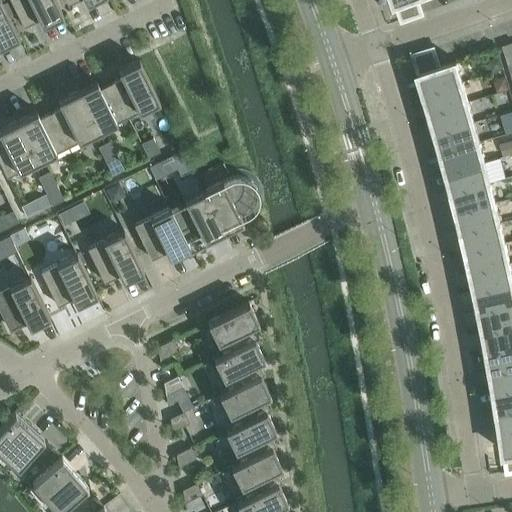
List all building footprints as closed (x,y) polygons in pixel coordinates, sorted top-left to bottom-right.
[(0,0),(0,45),(19,36),(0,0)] [(63,15),(55,0),(10,0),(24,26),(39,18),(43,25),(63,15)] [(396,0),(396,1),(395,1),(396,2),(397,2),(403,19),(402,19),(402,20),(423,13),(422,12),(421,12),(417,0),(396,0)] [(420,74),(421,74),(426,92),(426,93),(463,82),(457,63),(458,62),(457,61),(439,66),(434,50),(435,50),(435,48),(414,55),(414,56),(415,56),(420,73),(420,74)] [(494,58),(490,64),(492,71),(504,68),(503,66),(500,56),(494,58)] [(122,77),(111,82),(128,116),(159,101),(139,60),(119,70),(120,72),(122,77)] [(498,79),(495,85),(497,92),(508,88),(505,77),(498,79)] [(97,81),(78,90),(98,131),(128,116),(111,82),(100,88),(98,83),(97,81)] [(463,82),(426,93),(426,94),(427,94),(432,112),(432,113),(469,102),(463,82)] [(62,106),(51,112),(68,146),(98,131),(78,90),(58,100),(59,102),(60,102),(62,106)] [(469,102),(432,113),(433,113),(438,131),(437,132),(475,122),(469,102)] [(37,111),(17,120),(38,161),(68,146),(51,112),(40,117),(37,113),(38,113),(37,111)] [(38,161),(17,120),(0,128),(0,132),(2,136),(0,137),(0,162),(7,176),(18,170),(18,171),(38,161)] [(475,122),(437,132),(438,133),(443,151),(443,152),(480,142),(475,122)] [(153,137),(141,143),(148,157),(160,152),(153,137)] [(98,147),(105,161),(117,155),(110,141),(98,147)] [(480,142),(443,152),(443,153),(444,152),(449,171),(448,171),(448,172),(486,162),(480,142)] [(117,155),(105,161),(112,175),(124,170),(117,155)] [(166,159),(149,167),(155,179),(172,171),(166,159)] [(486,162),(448,172),(449,172),(454,190),(453,191),(491,182),(486,162)] [(38,177),(45,191),(57,185),(50,171),(38,177)] [(223,180),(204,190),(224,231),(243,221),(240,215),(247,211),(250,209),(253,207),(256,200),(257,197),(257,193),(257,189),(256,186),(254,182),(251,180),(248,178),(244,176),(241,175),(237,175),(233,176),(230,177),(223,180)] [(491,182),(453,191),(454,192),(459,211),(458,211),(496,202),(491,182)] [(119,183),(107,189),(113,201),(121,197),(123,190),(119,183)] [(57,185),(45,191),(52,205),(64,199),(57,185)] [(170,206),(169,207),(186,241),(187,241),(202,234),(204,238),(205,240),(224,231),(204,190),(184,199),(184,200),(171,207),(170,206)] [(496,202),(458,211),(459,212),(464,230),(463,231),(501,222),(496,202)] [(71,207),(58,214),(64,226),(77,219),(71,207)] [(186,241),(169,207),(150,216),(150,217),(134,224),(151,258),(167,251),(170,257),(191,247),(190,245),(189,245),(187,241),(186,241)] [(501,222),(463,231),(463,232),(464,232),(469,250),(468,250),(468,251),(506,242),(501,222)] [(24,228),(10,235),(15,245),(29,238),(24,228)] [(144,270),(124,229),(103,240),(87,248),(104,282),(120,274),(123,280),(144,270)] [(506,242),(468,251),(468,252),(469,252),(473,270),(472,270),(472,271),(510,263),(506,242)] [(97,294),(77,253),(56,263),(40,271),(57,305),(73,297),(76,304),(97,294)] [(511,270),(510,263),(472,271),(473,272),(473,271),(477,290),(476,290),(477,291),(511,283),(511,270)] [(50,317),(30,276),(9,286),(0,290),(0,306),(11,328),(26,320),(30,327),(50,317)] [(511,283),(477,291),(477,292),(478,291),(481,310),(481,311),(511,304),(511,283)] [(248,301),(208,322),(223,353),(224,354),(255,339),(256,340),(259,338),(258,336),(252,325),(257,323),(259,322),(248,301)] [(511,304),(481,311),(481,312),(482,311),(485,330),(485,331),(511,325),(511,304)] [(511,325),(485,331),(485,332),(486,332),(489,350),(488,351),(489,351),(511,347),(511,325)] [(224,354),(223,353),(214,358),(229,389),(230,390),(261,375),(261,376),(265,374),(264,372),(263,372),(258,361),(262,359),(263,359),(264,358),(256,340),(255,339),(224,354)] [(157,347),(160,360),(177,351),(172,340),(157,347)] [(511,347),(489,351),(489,352),(493,371),(492,371),(511,367),(511,347)] [(511,367),(492,371),(492,372),(493,372),(496,391),(495,391),(495,392),(511,388),(511,367)] [(164,382),(166,395),(183,387),(178,375),(164,382)] [(230,390),(229,389),(219,394),(235,425),(235,426),(267,411),(267,412),(271,410),(269,408),(264,397),(268,395),(270,394),(261,376),(261,375),(230,390)] [(511,388),(495,392),(496,392),(499,411),(499,412),(511,409),(511,388)] [(511,409),(499,412),(500,412),(502,431),(502,432),(511,430),(511,409)] [(170,418),(172,431),(190,422),(184,411),(170,418)] [(235,426),(235,425),(225,430),(241,461),(241,462),(272,447),(273,448),(276,446),(275,444),(269,433),(274,431),(276,430),(267,412),(267,411),(235,426)] [(0,428),(0,450),(16,466),(18,468),(44,439),(15,412),(0,428)] [(511,430),(502,432),(502,433),(503,432),(505,451),(505,453),(506,453),(508,470),(507,470),(507,472),(511,470),(511,430)] [(48,441),(40,450),(52,461),(60,453),(48,441)] [(176,454),(178,467),(196,458),(190,447),(176,454)] [(241,462),(241,461),(231,465),(246,497),(247,498),(278,483),(279,484),(282,482),(281,480),(275,469),(280,466),(280,467),(282,466),(273,448),(272,447),(241,462)] [(32,482),(57,510),(58,511),(59,511),(88,487),(62,456),(32,482)] [(182,490),(184,503),(202,494),(196,483),(182,490)] [(247,498),(246,497),(237,501),(241,511),(284,511),(281,505),(286,502),(286,503),(288,502),(279,484),(278,483),(247,498)] [(92,501),(90,506),(94,511),(102,505),(97,497),(92,501)]
